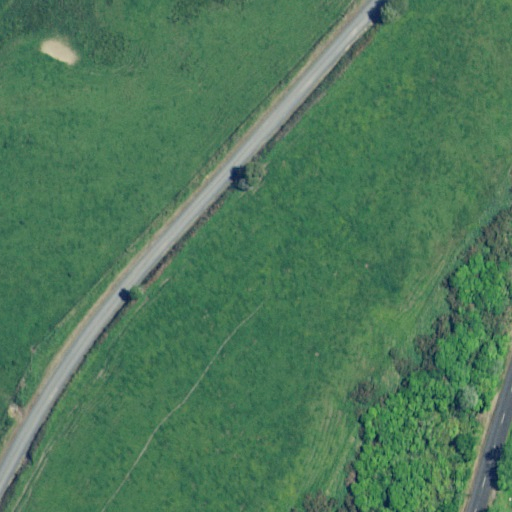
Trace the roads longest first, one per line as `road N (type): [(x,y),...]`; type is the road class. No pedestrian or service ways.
road 1 (unclassified): [(373,0),(116,288),(42,388),(0,478)]
road 2 (unclassified): [(468,511),(511,375)]
